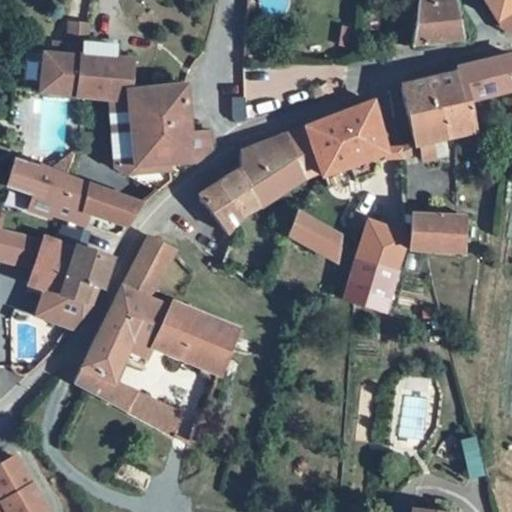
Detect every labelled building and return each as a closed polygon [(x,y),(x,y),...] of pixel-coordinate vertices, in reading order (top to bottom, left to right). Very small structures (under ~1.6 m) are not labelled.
[(416,0),(415,7),(412,37),(458,34),(460,26),(475,27),(457,0),(416,0)] [(511,0),(487,0),(499,16),(511,7),(511,0)] [(511,7),(499,16),(508,30),(511,30),(511,7)] [(89,17),(71,16),(69,38),(54,37),(53,51),(116,54),(117,39),(88,37),(89,17)] [(380,47),(369,52),(374,62),(385,57),(380,47)] [(167,163),(191,161),(211,145),(210,130),(189,131),(187,84),(133,85),(136,55),(116,54),(53,51),(44,51),(39,88),(110,95),(128,96),(136,165),(167,163)] [(457,69),(405,84),(410,109),(464,96),(511,84),(511,52),(457,62),(457,69)] [(218,95),(239,97),(242,67),(221,66),(218,95)] [(168,178),(167,163),(136,165),(128,96),(110,95),(113,164),(157,186),(168,178)] [(464,96),(410,109),(417,136),(422,156),(445,150),(442,135),(472,128),(464,96)] [(387,145),(373,99),(305,123),(319,164),(327,169),(387,145)] [(301,125),(291,129),(280,129),(304,174),(319,164),(305,123),(301,125)] [(240,157),(240,167),(258,200),(261,205),(304,174),(280,129),(275,130),(241,142),(240,157)] [(36,170),(39,162),(32,159),(7,152),(0,171),(0,177),(22,186),(27,168),(36,170)] [(27,168),(22,186),(32,190),(53,197),(76,206),(86,210),(91,212),(124,223),(139,199),(93,183),(89,178),(39,162),(36,170),(27,168)] [(240,167),(216,182),(238,213),(243,209),(258,200),(240,167)] [(222,229),(238,213),(216,182),(199,195),(213,217),(222,229)] [(53,197),(32,190),(26,205),(47,213),(48,209),(53,197)] [(48,209),(72,218),(76,206),(53,197),(48,209)] [(86,210),(76,206),(72,218),(82,221),(86,210)] [(343,238),(296,210),(286,231),(333,258),(343,238)] [(408,212),(407,231),(403,245),(427,247),(462,251),(464,216),(408,212)] [(341,298),(353,300),(386,309),(403,245),(407,231),(401,229),(366,219),(341,298)] [(63,237),(81,241),(86,226),(68,221),(63,237)] [(47,233),(34,277),(50,283),(37,309),(71,325),(90,300),(85,298),(61,288),(81,241),(63,237),(47,233)] [(175,249),(150,234),(94,329),(86,346),(123,359),(141,365),(152,346),(215,368),(233,324),(171,300),(166,304),(149,296),(175,249)] [(92,279),(103,281),(113,253),(81,241),(61,288),(85,298),(92,279)] [(85,298),(90,300),(103,281),(92,279),(85,298)] [(123,359),(86,346),(79,361),(113,377),(123,359)] [(128,408),(138,387),(113,377),(79,361),(75,370),(73,377),(128,408)] [(128,408),(172,433),(187,442),(189,437),(195,439),(201,416),(138,387),(128,408)] [(473,435),(461,438),(468,476),(480,474),(473,435)] [(0,456),(0,500),(6,511),(37,511),(44,509),(12,450),(0,456)]
